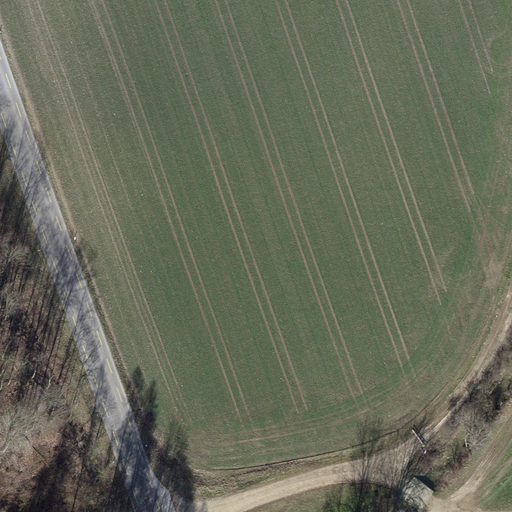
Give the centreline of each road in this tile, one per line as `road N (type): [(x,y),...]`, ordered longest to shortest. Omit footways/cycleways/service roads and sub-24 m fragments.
road 1 (primary): [(151,511),(0,79)]
road 2 (track): [(215,511),(384,466),(454,406),(511,310)]
